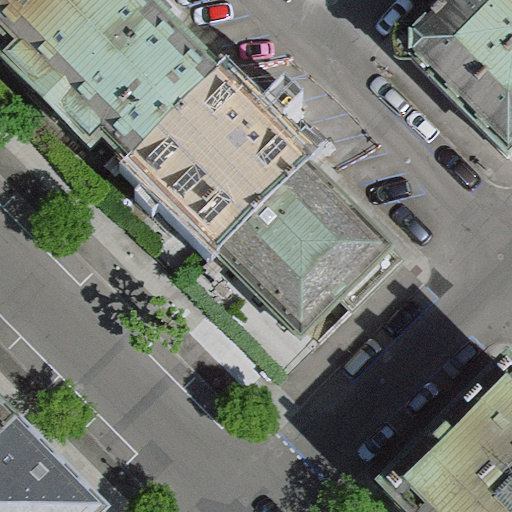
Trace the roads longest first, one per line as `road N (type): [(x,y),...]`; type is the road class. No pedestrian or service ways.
road 1 (residential): [(0,253),(252,511)]
road 2 (residential): [(255,511),(503,265)]
road 3 (residential): [(503,265),(317,76)]
